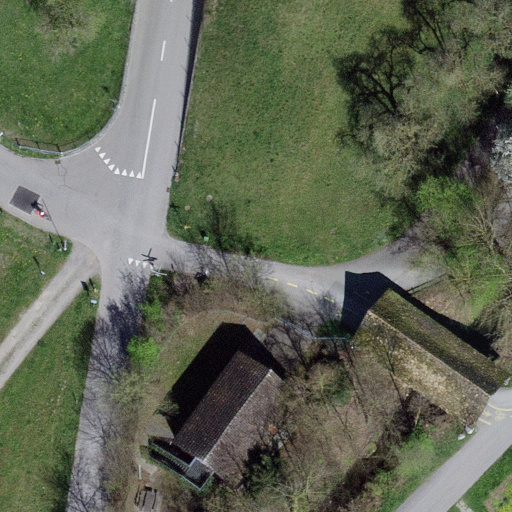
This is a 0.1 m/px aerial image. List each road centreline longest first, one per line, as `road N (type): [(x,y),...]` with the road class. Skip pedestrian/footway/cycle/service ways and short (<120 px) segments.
road 1 (unclassified): [(133,236),(170,0)]
road 2 (track): [(334,299),(487,403),(511,410)]
road 3 (track): [(133,236),(90,253),(0,372)]
road 4 (track): [(511,418),(424,511)]
